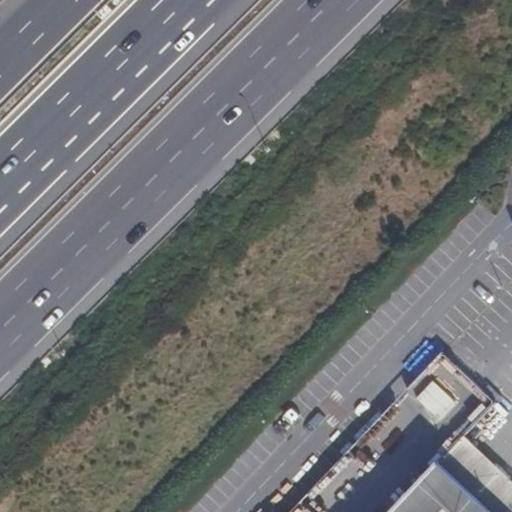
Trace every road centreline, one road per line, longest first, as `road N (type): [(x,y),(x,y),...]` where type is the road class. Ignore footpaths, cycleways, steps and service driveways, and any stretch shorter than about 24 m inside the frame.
road 1 (motorway): [(0,329),(334,0)]
road 2 (motorway): [(0,186),(187,0)]
